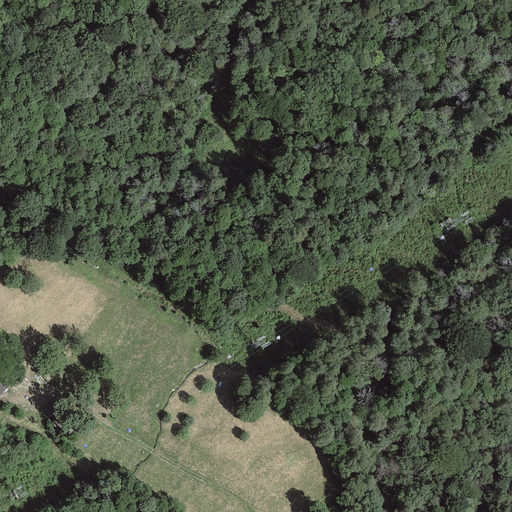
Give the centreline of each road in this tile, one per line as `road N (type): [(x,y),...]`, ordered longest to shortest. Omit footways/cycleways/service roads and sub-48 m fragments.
road 1 (track): [(247,511),(226,491),(79,402),(12,382),(0,369)]
road 2 (track): [(0,414),(148,511)]
